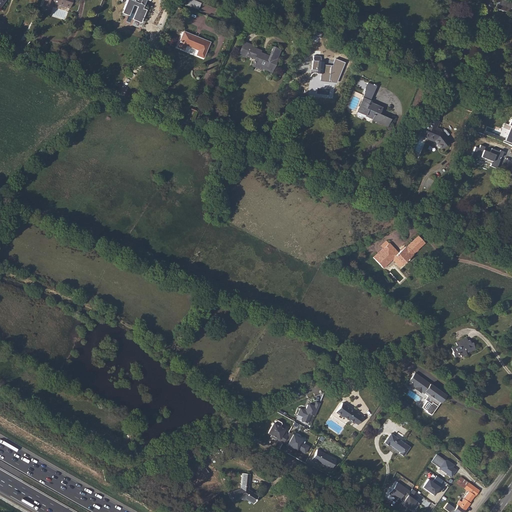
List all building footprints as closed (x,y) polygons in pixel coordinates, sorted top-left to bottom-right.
[(126,0),(121,13),(129,16),(133,5),(136,7),(131,19),(140,22),(145,10),(142,9),(145,0),(147,0),(149,0),(126,0)] [(495,3),(498,4),(496,8),(510,12),(507,21),(511,22),(511,0),(511,2),(504,0),(491,0),(491,2),(495,3)] [(184,50),(186,45),(198,50),(196,55),(203,57),(209,42),(183,32),(177,47),(184,50)] [(247,52),(246,55),(247,55),(255,58),(252,65),(261,69),(262,67),(272,71),(276,58),(279,50),(272,47),(269,55),(260,52),(261,50),(250,46),(250,44),(244,42),(243,42),(240,49),(247,52)] [(246,58),(247,55),(246,55),(247,52),(240,49),(238,55),(246,58)] [(319,70),(318,73),(321,74),(320,80),(333,82),(334,78),(337,79),(343,63),(335,59),(332,66),(322,65),(323,62),(321,62),(320,56),(313,56),(312,69),(317,70),(319,70)] [(366,90),(357,112),(365,115),(366,114),(372,117),(372,118),(371,120),(376,122),(376,123),(378,124),(379,123),(387,127),(391,119),(378,114),(379,112),(380,113),(382,107),(369,101),(376,86),(368,82),(365,89),(366,90)] [(421,136),(434,141),(440,149),(448,142),(440,131),(435,129),(435,128),(438,122),(429,118),(421,136)] [(483,148),(492,152),(491,154),(502,158),(506,148),(502,147),(504,143),(498,141),(497,142),(485,137),(483,142),(482,142),(480,147),(483,148)] [(397,269),(408,260),(406,258),(419,248),(414,241),(400,251),(399,251),(392,256),(384,247),(378,252),(368,260),(376,271),(386,262),(390,267),(393,264),(397,269)] [(449,350),(451,354),(450,354),(452,359),(458,357),(459,359),(465,357),(464,354),(466,353),(467,355),(475,351),(472,345),(470,346),(468,342),(466,343),(465,340),(453,345),(455,348),(449,350)] [(409,382),(416,388),(421,380),(414,375),(409,382)] [(427,384),(421,380),(416,388),(409,382),(406,386),(411,390),(412,387),(423,395),(424,394),(422,392),(427,384)] [(445,397),(427,384),(422,392),(424,394),(423,395),(427,398),(424,401),(426,403),(421,409),(426,413),(426,414),(430,417),(437,408),(435,407),(437,404),(439,405),(445,397)] [(300,420),(307,423),(311,414),(314,415),(320,402),(316,400),(314,405),(310,403),(306,404),(305,409),(300,407),(297,414),(302,416),(300,420)] [(353,421),(354,420),(359,423),(363,416),(342,401),(335,410),(339,414),(340,413),(346,418),(347,417),(353,421)] [(277,440),(282,443),(287,434),(282,431),(284,428),(279,426),(281,423),(280,421),(277,419),(275,420),(273,422),(272,422),(266,432),(270,434),(278,438),(277,440)] [(287,434),(282,443),(285,445),(285,446),(289,448),(290,447),(294,450),(295,449),(303,454),(307,447),(302,444),(302,445),(297,443),(299,439),(288,432),(287,434)] [(383,442),(387,445),(389,444),(399,452),(398,454),(402,457),(409,447),(391,433),(383,442)] [(316,448),(311,458),(315,461),(315,460),(317,461),(317,462),(329,468),(335,458),(316,448)] [(439,469),(451,477),(456,470),(452,467),(453,465),(436,454),(430,462),(439,468),(439,469)] [(197,474),(202,480),(212,472),(207,466),(197,474)] [(197,474),(190,480),(195,486),(202,480),(197,474)] [(230,494),(232,499),(233,499),(235,502),(246,498),(257,504),(262,497),(252,490),(253,475),(245,474),(243,489),(230,494)] [(428,479),(422,487),(433,496),(439,488),(438,487),(442,481),(436,476),(432,482),(428,479)] [(386,495),(393,499),(394,499),(397,501),(400,496),(404,498),(405,496),(408,492),(394,483),(386,495)] [(478,492),(467,484),(462,490),(467,493),(460,503),(458,502),(455,506),(455,507),(451,511),(450,511),(462,511),(468,505),(467,504),(472,497),(473,498),(478,492)] [(404,498),(399,504),(409,511),(410,511),(417,504),(411,500),(411,501),(408,499),(409,498),(405,496),(404,498)]
